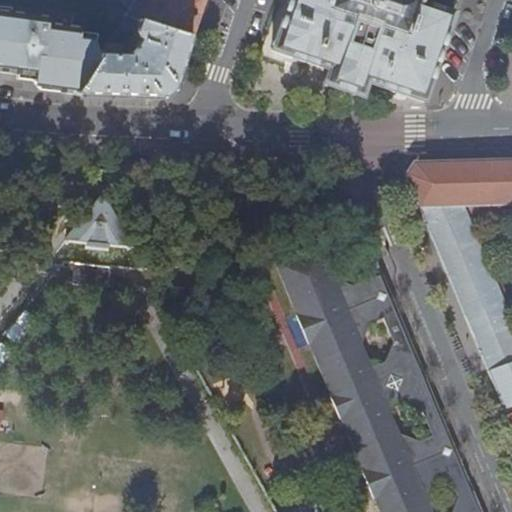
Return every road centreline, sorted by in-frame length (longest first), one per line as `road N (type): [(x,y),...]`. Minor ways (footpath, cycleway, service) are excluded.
road 1 (residential): [(362,128),(396,235),(509,511)]
road 2 (secondary): [(198,128),(112,129),(0,116)]
road 3 (secondary): [(362,128),(198,128)]
road 4 (residential): [(457,128),(502,0)]
road 5 (residential): [(242,0),(198,128)]
